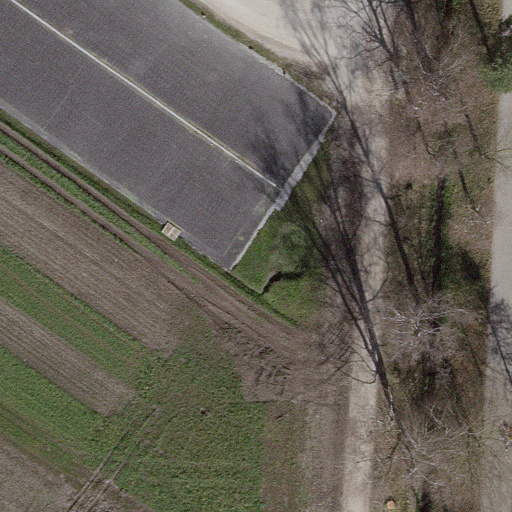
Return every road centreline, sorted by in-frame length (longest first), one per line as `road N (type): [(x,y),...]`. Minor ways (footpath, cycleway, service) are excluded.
road 1 (track): [(511,202),(499,511)]
road 2 (track): [(235,0),(273,27),(384,39)]
